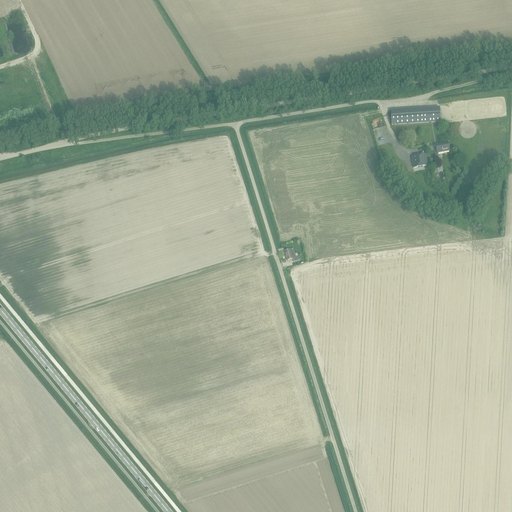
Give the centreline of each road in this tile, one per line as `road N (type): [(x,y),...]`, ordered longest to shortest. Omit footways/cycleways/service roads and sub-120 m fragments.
road 1 (unclassified): [(511,67),(57,145)]
road 2 (unclassified): [(355,511),(234,123)]
road 3 (primary): [(167,511),(0,309)]
road 4 (unclassified): [(57,145),(234,123)]
